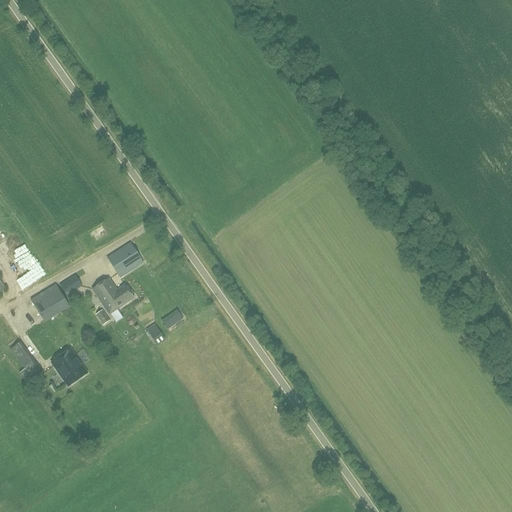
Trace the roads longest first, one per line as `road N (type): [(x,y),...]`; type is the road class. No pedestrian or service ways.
road 1 (unclassified): [(373,511),(7,0)]
road 2 (unknown): [(0,307),(162,217)]
